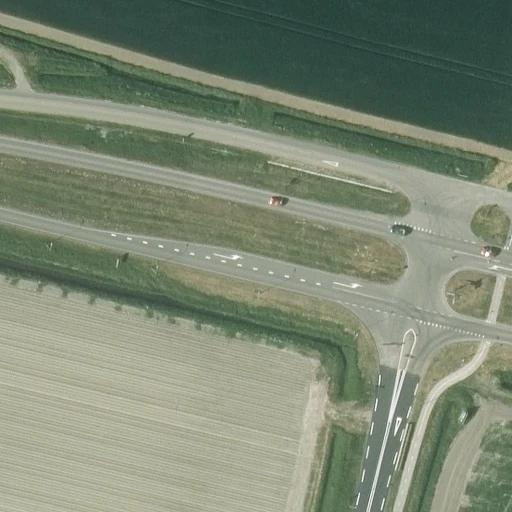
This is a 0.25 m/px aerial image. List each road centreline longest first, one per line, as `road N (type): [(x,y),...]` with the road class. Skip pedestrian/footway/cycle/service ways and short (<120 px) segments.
road 1 (unclassified): [(439,183),(212,128),(0,97)]
road 2 (primary): [(428,246),(0,150)]
road 3 (primary): [(0,220),(412,320)]
road 4 (primary): [(366,511),(412,320)]
